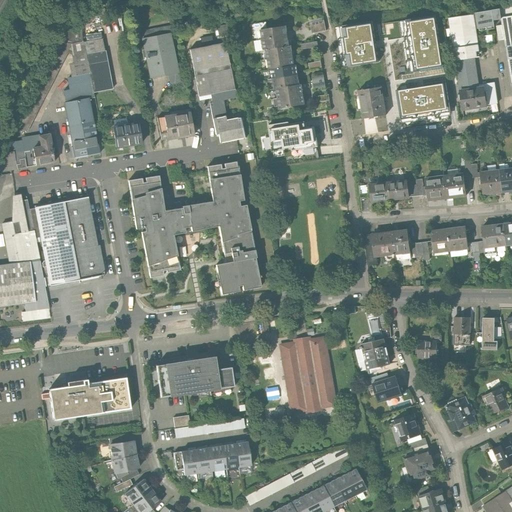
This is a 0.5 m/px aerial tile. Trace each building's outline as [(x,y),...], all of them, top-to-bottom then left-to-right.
[(511,7),(475,14),(475,15),(477,28),(477,29),(494,27),(493,21),(501,20),(501,19),(501,18),(511,16),(511,7)] [(436,15),(405,20),(407,32),(406,32),(407,39),(410,62),(412,62),(414,73),(444,68),(436,15)] [(477,28),(475,15),(449,19),(450,27),(451,37),(455,61),(472,59),(479,57),(478,45),(481,45),(480,40),(477,41),(475,28),(477,28)] [(511,16),(501,18),(501,19),(502,25),(505,40),(511,85),(511,16)] [(323,21),(310,23),(312,34),(325,31),(323,21)] [(345,67),(378,62),(375,43),(371,21),(338,26),(345,67)] [(502,25),(496,26),(499,41),(505,40),(502,25)] [(42,76),(15,127),(27,132),(69,51),(72,51),(71,45),(81,44),(82,26),(62,26),(42,76)] [(141,33),(142,39),(169,34),(177,32),(176,26),(141,33)] [(226,26),(215,28),(217,38),(228,36),(226,26)] [(285,26),(260,30),(262,41),(254,42),(256,52),(265,50),(289,46),(285,26)] [(63,91),(66,103),(88,99),(94,98),(93,92),(99,91),(112,88),(105,51),(104,51),(101,33),(92,34),(92,41),(83,43),(84,44),(81,44),(71,45),(72,51),(75,64),(71,64),(73,77),(68,78),(70,90),(63,91)] [(142,39),(150,78),(167,75),(178,73),(169,34),(142,39)] [(225,44),(189,51),(194,78),(231,71),(225,44)] [(291,46),(289,46),(265,50),(269,70),(271,70),(294,66),(291,46)] [(319,56),(313,57),(314,63),(308,64),(309,70),(321,68),(319,56)] [(472,59),(455,61),(460,92),(477,89),(475,75),(472,59)] [(296,65),(294,66),(271,70),(274,89),(276,89),(299,85),(296,65)] [(232,71),(231,71),(194,78),(198,98),(210,95),(211,99),(213,107),(211,108),(213,120),(226,118),(223,101),(237,98),(232,71)] [(178,73),(167,75),(169,85),(180,83),(178,73)] [(323,75),(311,77),(313,89),(325,87),(323,75)] [(396,91),(401,120),(411,118),(411,121),(439,116),(439,115),(450,113),(446,91),(445,83),(422,87),(396,91)] [(477,89),(460,92),(459,92),(460,95),(457,95),(458,101),(461,101),(462,110),(487,106),(487,105),(497,104),(494,83),(479,86),(479,89),(477,89)] [(301,85),(299,85),(276,89),(279,109),(304,105),(301,85)] [(373,89),(358,91),(363,119),(386,115),(381,87),(373,89)] [(72,159),(99,154),(88,99),(66,103),(64,103),(72,143),(73,142),(74,147),(70,148),(72,159)] [(329,101),(316,103),(317,110),(330,108),(329,101)] [(168,140),(194,135),(190,113),(170,116),(157,119),(159,130),(166,128),(168,140)] [(226,118),(213,120),(216,135),(218,135),(220,144),(245,138),(241,119),(227,122),(226,118)] [(125,119),(113,121),(114,128),(128,126),(127,122),(125,119)] [(284,150),(284,149),(291,148),(291,151),(317,147),(316,138),(315,138),(314,127),(305,129),(304,125),(304,122),(288,125),(288,122),(268,126),(272,152),(284,150)] [(114,128),(113,128),(116,148),(141,144),(138,124),(128,126),(114,128)] [(166,128),(159,130),(161,141),(168,140),(166,128)] [(12,142),(14,153),(17,170),(26,168),(35,166),(32,149),(36,148),(35,138),(39,137),(39,135),(21,138),(21,141),(12,142)] [(39,137),(35,138),(36,148),(32,149),(35,166),(54,162),(49,135),(39,137)] [(0,172),(10,171),(17,170),(14,153),(0,155),(0,172)] [(142,179),(128,181),(136,230),(145,228),(146,232),(141,233),(150,278),(164,276),(163,272),(166,271),(166,273),(180,270),(173,235),(185,233),(184,228),(187,228),(190,227),(191,232),(218,227),(226,264),(216,265),(221,295),(239,292),(238,287),(242,286),(243,291),(261,287),(255,258),(256,258),(246,205),(239,207),(239,201),(244,201),(237,162),(224,164),(225,169),(221,169),(220,165),(207,167),(212,202),(182,207),(182,209),(164,211),(159,176),(145,178),(146,183),(142,183),(142,179)] [(477,164),(471,165),(472,173),(472,178),(481,177),(481,174),(481,173),(478,173),(477,164)] [(511,170),(499,172),(501,194),(511,193),(511,170)] [(501,194),(499,172),(481,174),(481,177),(483,196),(501,194)] [(464,173),(446,175),(449,200),(466,198),(464,173)] [(424,178),(425,187),(426,197),(426,203),(449,200),(446,175),(424,178)] [(425,187),(422,187),(421,178),(414,179),(414,185),(407,186),(408,196),(416,195),(422,195),(422,197),(426,197),(425,187)] [(406,182),(388,184),(390,202),(408,200),(408,196),(407,186),(406,182)] [(388,184),(368,186),(370,204),(390,202),(388,184)] [(32,228),(28,209),(26,198),(19,193),(14,194),(14,196),(13,196),(12,213),(11,220),(12,222),(2,224),(9,265),(0,265),(0,307),(24,304),(25,312),(21,313),(23,322),(50,318),(45,290),(33,229),(33,228),(32,228)] [(39,227),(50,286),(79,280),(90,278),(103,276),(88,197),(35,207),(35,208),(28,209),(32,228),(33,228),(33,229),(39,227)] [(511,224),(503,226),(505,246),(511,245),(511,224)] [(503,226),(480,228),(482,245),(482,249),(505,246),(503,226)] [(407,229),(390,231),(393,253),(410,251),(409,245),(407,229)] [(448,231),(450,253),(467,251),(471,250),(470,246),(466,246),(464,229),(448,231)] [(390,231),(371,233),(371,236),(373,255),(375,254),(393,253),(390,231)] [(432,255),(450,253),(448,231),(429,233),(432,255)] [(371,236),(364,237),(367,266),(377,265),(375,254),(373,255),(371,236)] [(422,258),(421,243),(409,245),(410,251),(410,255),(415,254),(415,259),(422,258)] [(427,243),(421,243),(422,258),(423,261),(429,260),(427,243)] [(482,245),(470,246),(471,250),(473,264),(484,262),(482,249),(482,245)] [(471,317),(454,317),(454,328),(454,344),(471,344),(471,317)] [(494,343),(495,328),(500,328),(500,319),(495,319),(483,318),(483,333),(482,341),(482,350),(497,351),(497,343),(494,343)] [(324,338),(309,341),(309,338),(305,339),(293,341),(294,343),(280,346),(292,413),(306,411),(306,413),(322,411),(321,408),(335,406),(324,338)] [(384,339),(361,344),(362,347),(360,347),(360,349),(362,348),(365,361),(367,361),(369,369),(390,365),(384,339)] [(418,342),(418,358),(437,358),(437,342),(418,342)] [(219,389),(216,370),(215,357),(156,366),(161,398),(219,389)] [(216,370),(219,389),(234,387),(231,368),(216,370)] [(387,374),(370,379),(371,383),(375,381),(375,384),(389,379),(387,374)] [(375,384),(373,385),(379,403),(401,395),(395,377),(389,379),(375,384)] [(68,387),(49,390),(53,421),(131,409),(126,378),(88,384),(87,380),(67,383),(68,387)] [(501,388),(484,395),(492,414),(509,406),(501,388)] [(276,389),(267,390),(268,400),(277,398),(276,389)] [(465,397),(449,405),(451,409),(448,410),(453,420),(449,422),(454,432),(460,429),(477,421),(465,397)] [(402,440),(408,439),(409,443),(422,439),(421,434),(414,414),(396,420),(402,440)] [(173,418),(175,429),(190,427),(188,416),(173,418)] [(175,429),(176,439),(245,429),(243,419),(190,427),(175,429)] [(109,439),(109,445),(122,443),(121,437),(109,439)] [(422,439),(409,443),(411,449),(415,448),(427,444),(425,438),(422,439)] [(122,443),(109,445),(112,461),(135,455),(133,442),(122,443)] [(247,442),(235,444),(238,468),(251,466),(250,459),(251,459),(250,449),(248,449),(247,442)] [(511,449),(509,442),(493,449),(494,450),(498,460),(502,469),(511,465),(511,449)] [(226,470),(238,468),(235,444),(222,446),(226,470)] [(427,444),(415,448),(417,454),(429,450),(427,444)] [(211,472),(226,470),(222,446),(208,448),(211,472)] [(208,448),(196,450),(197,462),(196,462),(197,474),(211,472),(208,448)] [(347,455),(344,449),(332,452),(263,488),(258,490),(245,497),(249,506),(347,455)] [(417,454),(404,458),(410,476),(412,476),(414,480),(431,475),(429,470),(436,468),(429,449),(429,450),(417,454)] [(197,462),(196,450),(173,453),(176,471),(183,470),(184,476),(197,474),(196,462),(197,462)] [(498,460),(494,450),(487,453),(492,463),(498,460)] [(138,469),(135,455),(112,461),(115,474),(126,472),(136,470),(138,469)] [(355,469),(344,475),(354,496),(366,490),(355,469)] [(126,472),(127,474),(120,478),(122,483),(130,480),(138,475),(136,470),(126,472)] [(344,501),(354,496),(344,475),(333,481),(344,501)] [(124,494),(133,505),(152,491),(143,479),(124,494)] [(122,483),(113,487),(116,493),(132,485),(130,480),(122,483)] [(333,507),(344,501),(333,481),(322,486),(333,507)] [(322,486),(311,492),(321,511),(322,511),(333,507),(322,486)] [(483,506),(487,511),(511,511),(511,487),(501,494),(483,506)] [(418,496),(423,509),(445,502),(440,489),(418,496)] [(498,489),(480,500),(483,506),(501,494),(498,489)] [(152,491),(133,505),(137,511),(147,511),(161,502),(152,491)] [(307,511),(321,511),(311,492),(300,497),(307,511)] [(294,511),(307,511),(300,497),(289,503),(294,511)] [(447,511),(445,502),(423,509),(423,511),(447,511)] [(294,511),(289,503),(279,508),(280,511),(294,511)]
